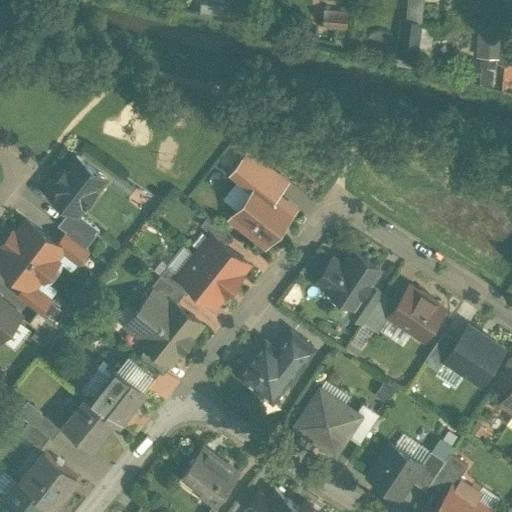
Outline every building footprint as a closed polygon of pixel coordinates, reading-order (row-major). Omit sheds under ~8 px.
[(424,0),(410,0),(409,19),(422,21),(424,0)] [(349,11),(325,9),(323,25),(347,27),(349,11)] [(409,19),(401,18),(397,53),(398,53),(398,54),(418,58),(422,21),(409,19)] [(435,22),(422,21),(418,58),(432,61),(435,22)] [(290,180),(248,147),(229,172),(251,190),(261,177),(280,192),(288,182),(290,180)] [(106,177),(76,154),(60,175),(59,173),(47,189),(71,208),(78,213),(79,213),(106,177)] [(251,190),(227,218),(265,249),(298,207),(280,192),(261,177),(251,190)] [(78,213),(71,208),(59,224),(67,231),(87,246),(100,229),(79,213),(78,213)] [(217,221),(209,215),(201,224),(209,231),(217,221)] [(58,242),(27,218),(16,232),(14,230),(9,236),(51,269),(59,260),(56,258),(63,249),(65,247),(58,242)] [(234,235),(217,221),(209,231),(213,233),(226,244),(234,235)] [(87,246),(67,231),(58,242),(65,247),(63,249),(79,261),(89,248),(87,246)] [(226,244),(213,233),(197,254),(234,284),(243,274),(241,272),(249,262),(226,244)] [(51,269),(9,236),(4,242),(6,244),(0,252),(0,262),(27,283),(33,288),(35,286),(42,277),(44,279),(51,269)] [(380,267),(354,250),(345,264),(333,257),(318,279),(330,287),(329,289),(354,305),(355,306),(370,283),(380,267)] [(234,284),(197,254),(180,274),(216,303),(224,293),(226,294),(234,284)] [(168,265),(161,274),(169,281),(177,271),(168,265)] [(179,274),(177,271),(169,281),(184,293),(186,294),(194,285),(180,274),(179,274)] [(169,281),(161,274),(149,288),(152,291),(153,290),(170,303),(173,299),(177,302),(184,293),(169,281)] [(51,298),(35,286),(33,288),(27,283),(18,294),(39,310),(41,311),(51,298)] [(370,283),(355,306),(354,305),(349,312),(364,322),(383,292),(370,283)] [(445,308),(410,285),(398,302),(390,315),(425,338),(445,308)] [(170,303),(153,290),(152,291),(127,323),(144,336),(141,339),(157,353),(158,353),(159,352),(172,362),(173,362),(172,360),(182,347),(183,348),(193,336),(191,335),(202,322),(177,302),(173,299),(170,303)] [(398,302),(383,292),(364,322),(379,332),(390,315),(398,302)] [(0,297),(0,338),(2,340),(22,315),(0,297)] [(41,311),(39,310),(29,322),(38,329),(48,317),(41,311)] [(459,340),(445,359),(481,383),(504,348),(469,324),(459,340)] [(277,349),(266,341),(240,374),(273,400),(314,348),(292,330),(277,349)] [(445,330),(425,360),(438,370),(445,359),(459,340),(445,330)] [(363,345),(355,340),(348,350),(357,355),(363,345)] [(157,353),(148,345),(140,356),(150,362),(157,353)] [(140,356),(130,350),(118,365),(146,388),(161,369),(150,362),(140,356)] [(118,365),(91,399),(116,418),(120,422),(146,389),(146,388),(118,365)] [(511,387),(511,376),(504,371),(497,383),(510,391),(511,387)] [(0,377),(0,395),(2,398),(11,387),(0,377)] [(396,388),(386,381),(377,394),(387,400),(396,388)] [(357,411),(321,387),(295,426),(336,452),(348,434),(361,414),(357,411)] [(511,387),(510,391),(503,401),(511,407),(511,387)] [(91,399),(87,395),(64,424),(93,447),(116,418),(91,399)] [(364,401),(357,411),(361,414),(348,434),(360,442),(380,413),(364,401)] [(61,427),(41,411),(33,422),(50,436),(53,438),(61,427)] [(33,422),(30,420),(21,431),(41,447),(50,436),(33,422)] [(422,462),(390,441),(368,474),(401,496),(413,480),(424,463),(422,462)] [(239,472),(203,445),(182,474),(203,489),(201,491),(216,503),(239,472)] [(431,449),(422,462),(424,463),(413,480),(426,489),(430,483),(446,458),(431,449)] [(78,475),(46,450),(21,481),(49,503),(53,507),(78,475)] [(446,458),(430,483),(431,482),(447,492),(458,477),(459,477),(468,463),(451,451),(446,458)] [(447,492),(434,511),(490,511),(492,510),(474,498),(479,491),(459,477),(458,477),(447,492)] [(21,481),(17,478),(7,491),(0,498),(0,511),(41,511),(49,503),(21,481)] [(300,507),(275,488),(268,498),(260,491),(249,507),(256,511),(323,511),(306,499),(300,507)]
